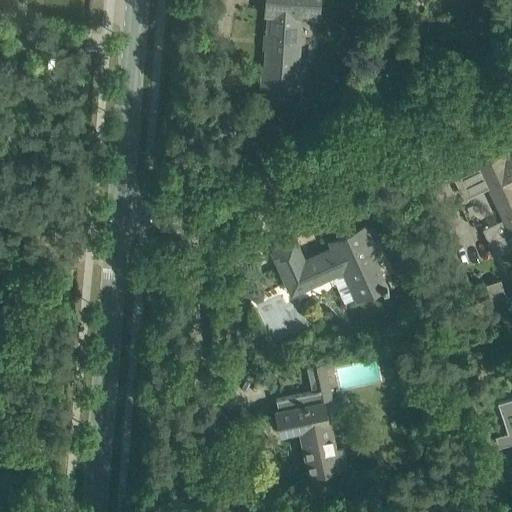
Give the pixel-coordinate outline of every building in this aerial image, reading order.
[(261,67),(259,87),(298,89),(300,69),(296,69),(299,18),(318,19),(319,0),(267,0),(264,47),(267,47),(266,67),(261,67)] [(483,230),(496,257),(511,249),(511,155),(505,159),(503,154),(479,165),(480,167),(458,177),(461,182),(458,183),(459,186),(462,185),(462,186),(485,176),(506,219),(483,230)] [(334,248),(304,262),(293,237),(271,247),(292,293),(344,269),(357,298),(376,289),(377,292),(387,288),(372,254),(377,252),(365,225),(330,241),(334,248)] [(500,281),(485,286),(495,317),(510,312),(500,281)] [(250,290),(249,297),(255,302),(262,299),(262,292),(256,287),(250,290)] [(328,373),(325,362),(308,366),(310,377),(328,373)] [(338,469),(324,399),(321,400),(319,390),(276,399),(278,411),(275,412),(280,432),(280,435),(301,431),(310,474),(338,469)] [(511,398),(498,403),(508,432),(511,430),(511,398)]
